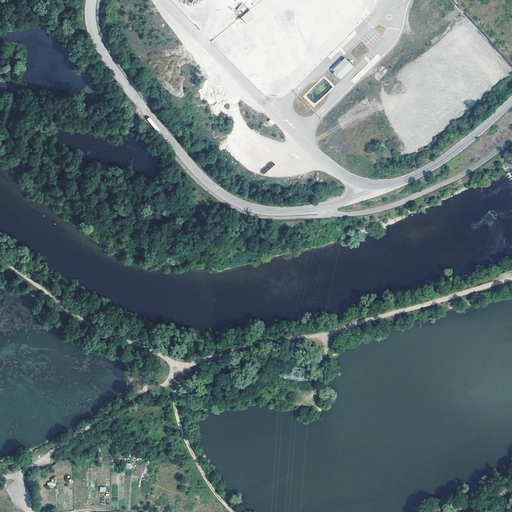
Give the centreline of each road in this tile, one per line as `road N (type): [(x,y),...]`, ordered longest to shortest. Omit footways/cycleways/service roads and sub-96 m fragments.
road 1 (unclassified): [(511,106),(451,156),(389,189),(297,210),(257,209),(197,173),(141,106),(95,38),(92,0)]
road 2 (track): [(511,278),(320,334),(230,349),(177,373),(174,403),(204,475),(236,511)]
road 3 (track): [(32,511),(22,478),(177,373),(84,321),(0,257)]
